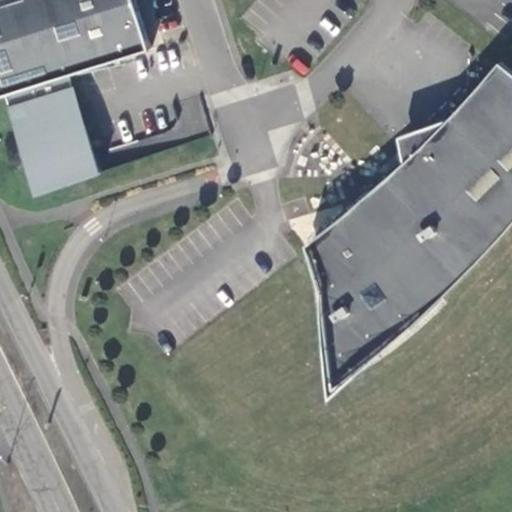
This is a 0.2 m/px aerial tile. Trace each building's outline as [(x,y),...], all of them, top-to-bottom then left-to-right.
[(0,0),(0,94),(9,92),(73,71),(153,46),(137,0),(0,0)] [(497,62),(449,116),(415,150),(403,159),(387,175),(379,202),(343,213),(339,215),(306,241),(323,287),(330,392),(370,356),(391,342),(410,327),(428,309),(451,287),(474,264),(496,240),(511,221),(511,67),(500,58),(497,62)] [(73,71),(9,92),(41,194),(106,173),(91,128),(73,71)] [(415,150),(449,116),(398,134),(403,159),(415,150)] [(379,182),(343,213),(379,202),(387,175),(379,182)]
